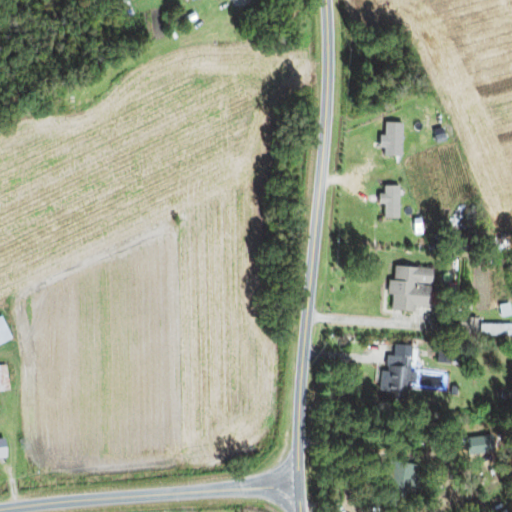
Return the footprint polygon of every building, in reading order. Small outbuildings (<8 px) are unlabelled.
[(454,249),(469,249),(469,234),(454,235),(454,249)] [(428,311),(430,268),(388,267),(387,310),(428,311)] [(474,317),(455,316),(455,336),(474,337),(474,317)] [(0,342),(9,339),(0,320),(0,342)] [(478,336),(511,336),(511,323),(478,323),(478,336)] [(406,399),(410,346),(391,345),(391,355),(386,355),(385,370),(379,370),(378,398),(406,399)] [(458,362),(458,348),(436,348),(436,362),(458,362)] [(0,391),(8,390),(5,365),(0,365),(0,391)] [(472,451),(490,451),(490,437),(472,437),(472,451)] [(390,464),(388,482),(403,484),(406,466),(390,464)]
